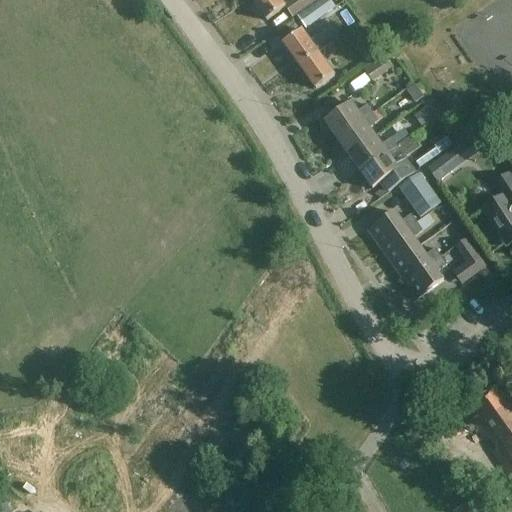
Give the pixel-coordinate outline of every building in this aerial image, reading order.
[(277,0),(250,0),(266,23),(285,10),(277,0)] [(292,19),(319,0),(288,0),(282,4),(292,19)] [(306,29),(335,8),(329,0),(320,0),(297,17),(306,29)] [(282,46),(299,69),(317,55),(325,49),(335,42),(336,42),(327,30),(308,43),(301,33),(282,46)] [(346,34),(335,42),(325,49),(331,57),(341,49),(342,50),(352,43),(346,34)] [(334,78),(317,55),(299,69),(316,91),(334,78)] [(393,70),(385,59),(365,72),(372,85),(393,70)] [(423,99),(415,87),(407,92),(414,106),(423,99)] [(323,125),(335,142),(373,114),(367,106),(356,115),(349,106),(323,125)] [(421,128),(436,117),(428,106),(413,117),(421,128)] [(335,142),(348,158),(374,139),(368,131),(379,122),(373,114),(335,142)] [(482,122),(461,133),(468,147),(489,136),(482,122)] [(348,158),(360,175),(406,140),(400,132),(380,147),(374,139),(348,158)] [(444,135),(431,143),(438,154),(451,146),(444,135)] [(406,140),(360,175),(373,192),(385,182),(393,191),(415,175),(403,160),(419,148),(411,137),(406,141),(406,140)] [(448,176),(463,164),(457,156),(442,168),(448,176)] [(440,205),(419,175),(398,189),(419,219),(440,205)] [(511,179),(509,175),(492,186),(500,197),(481,210),(506,249),(511,244),(511,179)] [(441,225),(455,215),(449,207),(435,216),(441,225)] [(368,234),(380,251),(417,225),(411,217),(401,224),(394,214),(368,234)] [(380,251),(392,268),(419,249),(412,239),(422,232),(417,225),(380,251)] [(392,268),(404,284),(441,258),(435,250),(425,257),(419,249),(392,268)] [(447,266),(441,258),(404,284),(417,302),(443,283),(437,273),(447,266)] [(482,260),(473,274),(483,281),(493,267),(482,260)] [(511,403),(507,407),(495,390),(471,406),(478,416),(470,421),(484,443),(489,439),(497,450),(492,453),(511,483),(511,403)] [(407,438),(411,432),(407,428),(402,434),(407,438)]
